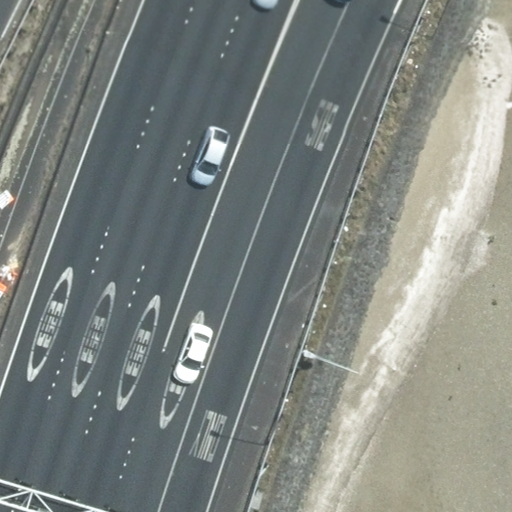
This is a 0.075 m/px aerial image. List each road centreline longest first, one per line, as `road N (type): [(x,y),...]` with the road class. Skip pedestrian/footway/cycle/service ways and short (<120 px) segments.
road 1 (motorway): [(301,0),(254,86),(80,335)]
road 2 (motorway): [(195,0),(80,335)]
road 3 (motorway): [(80,335),(22,511)]
